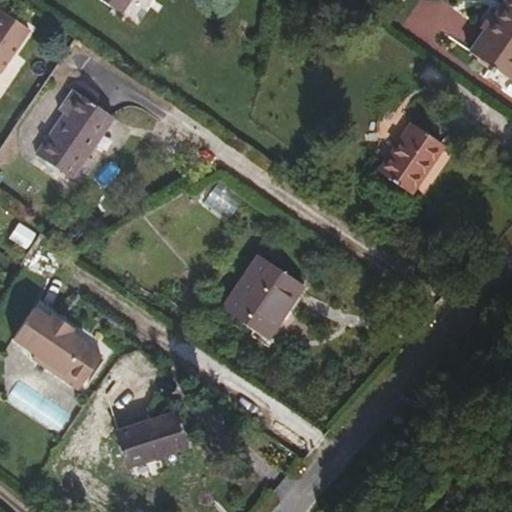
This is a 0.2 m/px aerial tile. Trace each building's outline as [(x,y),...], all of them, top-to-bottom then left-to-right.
[(98,0),(115,12),(124,0),(98,0)] [(511,0),(498,0),(463,51),(502,80),(511,65),(511,0)] [(0,73),(31,29),(0,6),(0,73)] [(71,177),(112,117),(71,90),(56,109),(62,114),(35,154),(71,177)] [(403,190),(436,143),(405,121),(372,169),(403,190)] [(277,315),(299,284),(257,256),(219,309),(267,341),(282,321),(277,315)] [(77,392),(108,353),(42,300),(11,339),(77,392)] [(181,446),(173,420),(118,437),(124,463),(181,446)]
